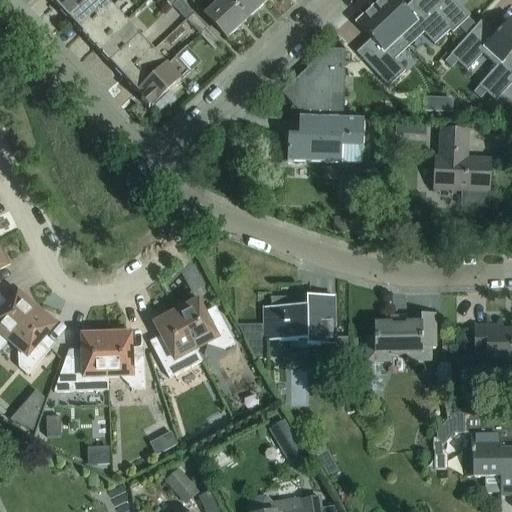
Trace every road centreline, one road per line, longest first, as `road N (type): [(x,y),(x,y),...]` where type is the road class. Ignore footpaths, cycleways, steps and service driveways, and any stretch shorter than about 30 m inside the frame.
road 1 (residential): [(511,272),(357,265),(200,203)]
road 2 (residential): [(200,203),(182,236),(132,288),(101,295),(63,288),(0,164)]
road 3 (residential): [(152,166),(324,0)]
road 4 (residential): [(152,166),(0,0)]
